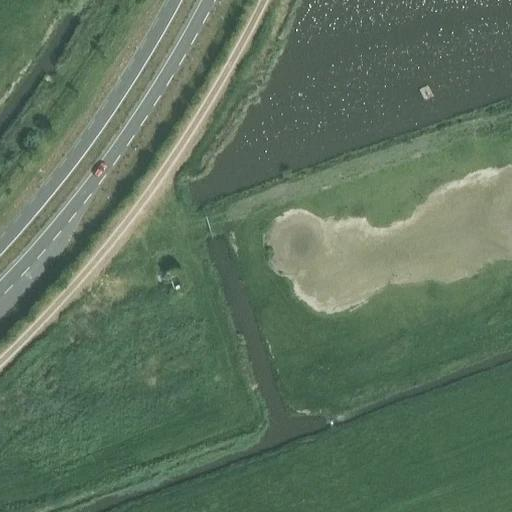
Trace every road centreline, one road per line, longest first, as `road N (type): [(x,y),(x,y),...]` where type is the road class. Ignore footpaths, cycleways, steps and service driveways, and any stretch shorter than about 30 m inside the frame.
road 1 (track): [(0,359),(83,279),(197,122),(268,0)]
road 2 (primary): [(0,291),(109,163),(209,0)]
road 3 (primary): [(172,0),(83,147),(0,244)]
